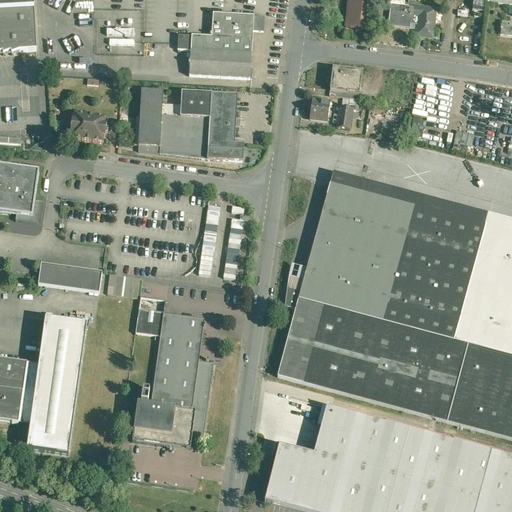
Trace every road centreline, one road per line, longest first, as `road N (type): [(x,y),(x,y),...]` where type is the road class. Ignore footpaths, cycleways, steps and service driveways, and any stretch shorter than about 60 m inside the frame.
road 1 (unclassified): [(230,511),(277,182)]
road 2 (unclassified): [(277,182),(74,158),(57,165),(48,213)]
road 3 (unknown): [(281,148),(511,208)]
road 4 (unclassified): [(294,42),(511,72)]
road 5 (unclassified): [(277,182),(294,42)]
